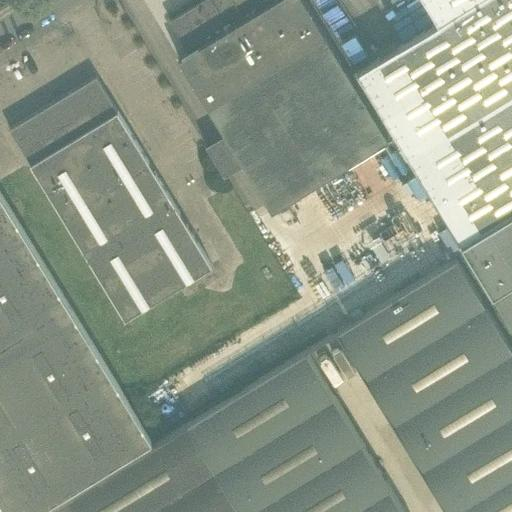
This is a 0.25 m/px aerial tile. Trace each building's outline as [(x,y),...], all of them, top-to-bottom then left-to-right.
[(178,56),(224,131),(214,137),(204,143),(223,174),(233,168),(243,162),(271,208),(388,136),(304,0),(202,0),(170,19),(188,49),(178,56)] [(511,0),(425,0),(437,19),(356,69),(461,240),(491,290),(511,324),(511,0)] [(211,264),(169,195),(96,74),(9,128),(124,317),(211,264)] [(0,499),(7,511),(30,511),(151,438),(0,191),(0,499)] [(511,511),(511,347),(456,257),(337,330),(407,443),(448,511),(511,511)] [(38,511),(405,511),(375,463),(306,348),(38,511)]
